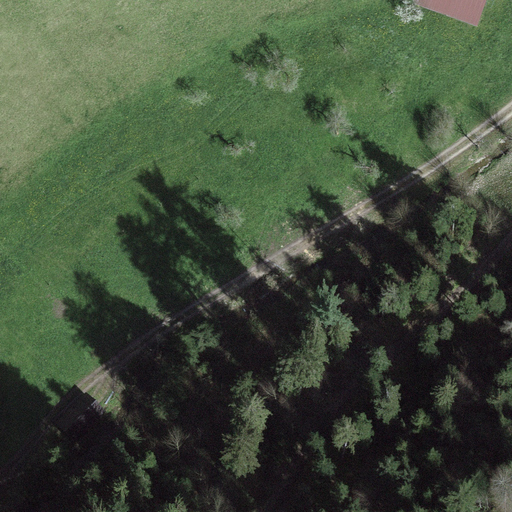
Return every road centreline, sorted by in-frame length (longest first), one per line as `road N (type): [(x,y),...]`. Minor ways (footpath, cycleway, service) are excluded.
road 1 (track): [(0,480),(58,411),(150,339),(511,105)]
road 2 (track): [(511,229),(344,392),(269,511)]
